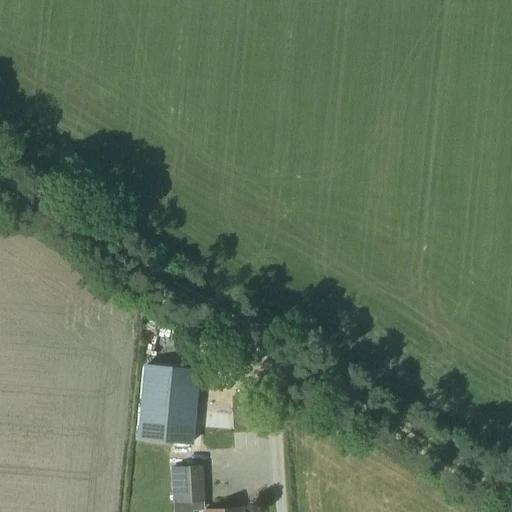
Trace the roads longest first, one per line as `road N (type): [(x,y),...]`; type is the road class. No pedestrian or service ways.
road 1 (track): [(511,492),(0,182)]
road 2 (unclassified): [(283,511),(274,348)]
